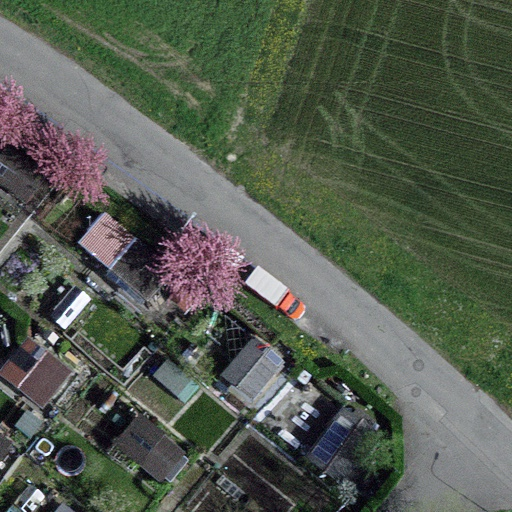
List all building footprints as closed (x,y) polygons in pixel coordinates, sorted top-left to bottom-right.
[(0,186),(28,207),(52,175),(0,137),(0,186)] [(83,236),(102,253),(120,232),(101,215),(83,236)] [(137,242),(106,274),(143,310),(173,278),(137,242)] [(47,315),(65,332),(93,301),(75,285),(47,315)] [(0,371),(0,375),(44,412),(76,374),(30,336),(0,371)] [(222,378),(253,403),(283,364),(252,340),(222,378)] [(343,408),(304,461),(344,490),(382,437),(343,408)] [(185,453),(140,415),(113,448),(158,486),(185,453)] [(0,458),(12,444),(0,434),(0,458)]
